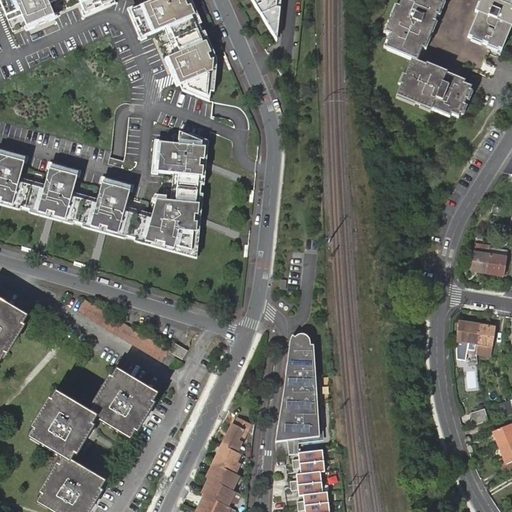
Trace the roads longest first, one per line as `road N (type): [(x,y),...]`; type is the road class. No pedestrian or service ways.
road 1 (residential): [(256,306),(274,140),(220,0)]
road 2 (residential): [(246,338),(0,260)]
road 3 (residential): [(484,511),(457,456),(436,371),(440,292)]
road 4 (residential): [(265,511),(284,332),(278,318),(256,306)]
road 5 (residential): [(161,511),(246,338)]
road 6 (residential): [(440,292),(458,222),(511,137)]
